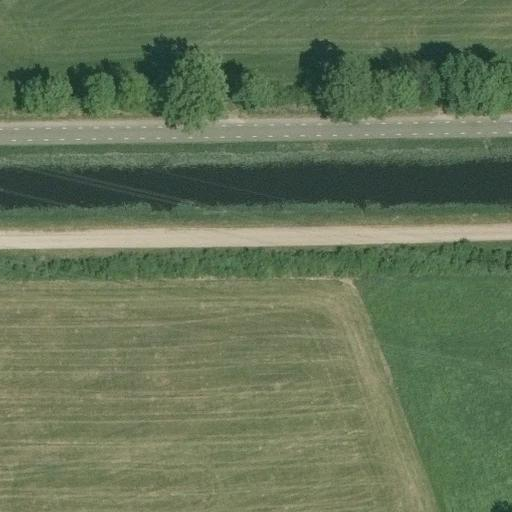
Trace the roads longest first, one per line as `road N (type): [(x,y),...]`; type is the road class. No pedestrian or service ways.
road 1 (track): [(0,240),(511,231)]
road 2 (tertiary): [(0,137),(511,129)]
